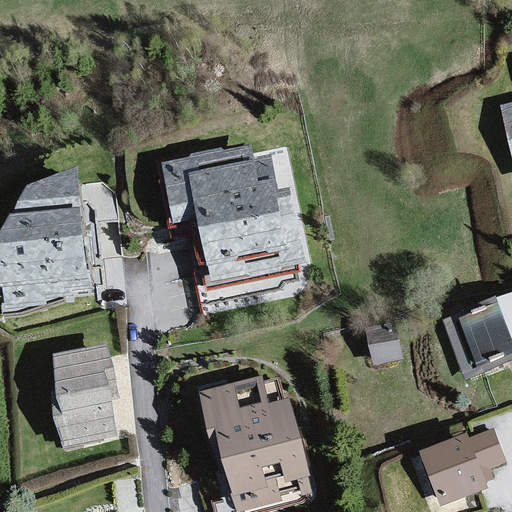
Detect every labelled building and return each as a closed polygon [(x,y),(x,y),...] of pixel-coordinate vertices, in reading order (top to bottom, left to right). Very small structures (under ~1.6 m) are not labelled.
[(511,103),(485,109),(504,195),(511,192),(511,103)] [(279,147),(166,174),(200,314),(314,295),(279,147)] [(38,191),(9,249),(11,310),(92,287),(80,175),(38,191)] [(511,295),(447,320),(469,376),(511,359),(511,295)] [(376,362),(406,358),(400,324),(371,329),(376,362)] [(114,351),(60,361),(71,454),(129,441),(114,351)] [(262,379),(205,393),(217,442),(227,439),(244,508),(313,491),(292,406),(270,411),(262,379)] [(490,430),(400,459),(425,511),(435,511),(481,503),(477,480),(503,469),(490,430)]
